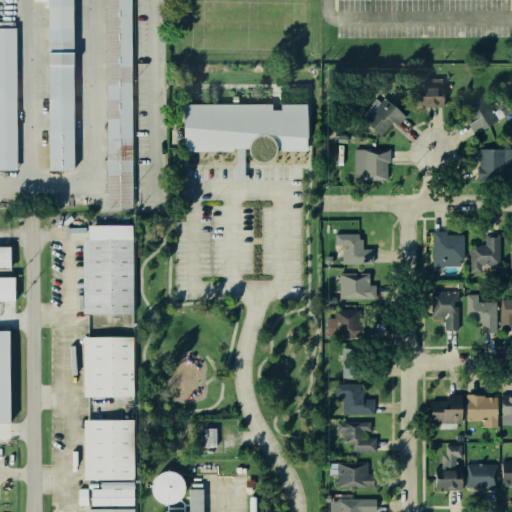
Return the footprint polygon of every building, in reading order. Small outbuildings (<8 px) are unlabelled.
[(74,170),(73,0),(33,0),(33,1),(48,1),(49,171),(74,170)] [(106,207),(105,0),(130,0),(131,207),(106,207)] [(0,27),(15,27),(18,170),(0,170),(0,27)] [(440,78),(441,107),(409,108),(409,80),(440,78)] [(462,122),(473,136),(503,116),(494,106),(489,110),(477,95),(459,105),(470,118),(462,122)] [(383,101),(399,115),(392,122),(385,116),(371,130),(362,122),(367,116),(361,111),(373,98),(379,104),(383,101)] [(302,103),(303,150),(271,150),(271,131),(244,131),(244,149),(180,149),(180,105),(302,103)] [(476,148),(477,180),(511,179),(510,146),(476,148)] [(354,148),(353,180),(380,180),(380,158),(387,158),(386,147),(354,148)] [(88,225),(134,224),(133,314),(83,313),(82,240),(87,240),(88,225)] [(432,265),(462,265),(462,234),(446,235),(446,231),(432,231),(432,265)] [(334,233),(358,233),(358,238),(362,238),(362,250),(372,250),(372,264),(341,264),(341,246),(334,246),(334,233)] [(499,233),(499,265),(480,265),(480,272),(469,272),(469,248),(475,248),(475,244),(484,244),(484,233),(499,233)] [(0,247),(11,247),(11,270),(0,270),(0,247)] [(375,284),(368,284),(368,272),(339,272),(339,298),(375,297),(375,284)] [(0,275),(15,275),(15,300),(0,300),(0,275)] [(457,330),(457,290),(431,291),(431,315),(444,315),(444,331),(457,330)] [(496,332),(495,300),(477,300),(477,293),(466,293),(466,321),(480,321),(480,332),(496,332)] [(500,297),(511,297),(511,330),(500,330),(500,297)] [(334,309),(334,337),(372,336),(371,321),(360,321),(359,308),(334,309)] [(0,330),(10,330),(11,422),(0,422),(0,330)] [(82,337),(132,337),(132,396),(83,396),(82,337)] [(341,346),(342,376),(370,375),(369,345),(341,346)] [(359,384),(359,389),(362,389),(362,399),(373,399),(373,414),(342,414),(342,395),(335,395),(335,384),(359,384)] [(430,401),(430,423),(460,423),(460,393),(448,393),(448,401),(430,401)] [(500,415),(511,415),(511,393),(500,393),(500,415)] [(496,427),(496,396),(466,396),(466,419),(483,419),(483,426),(496,427)] [(83,420),(132,420),(132,479),(83,479),(83,420)] [(375,451),(351,452),(351,442),(343,442),(343,432),(336,432),(336,422),(367,421),(367,430),(363,430),(363,437),(375,437),(375,451)] [(203,428),(203,446),(215,446),(215,428),(203,428)] [(460,489),(433,490),(433,470),(441,470),(441,455),(445,455),(445,445),(460,445),(460,457),(455,457),(455,469),(460,469),(460,489)] [(511,483),(501,483),(501,460),(511,460),(511,483)] [(337,487),(372,486),(372,474),(366,474),(366,462),(329,462),(329,474),(337,474),(337,487)] [(465,464),(465,487),(497,487),(497,464),(465,464)] [(152,472),(153,502),(183,501),(182,472),(152,472)] [(90,488),(133,488),(133,505),(90,505),(90,488)] [(189,511),(189,488),(203,488),(203,511),(189,511)] [(362,511),(376,511),(376,499),(336,500),(336,502),(330,502),(330,511),(362,511)]
